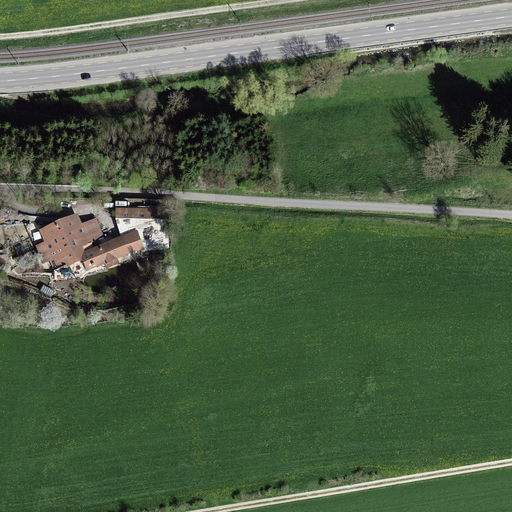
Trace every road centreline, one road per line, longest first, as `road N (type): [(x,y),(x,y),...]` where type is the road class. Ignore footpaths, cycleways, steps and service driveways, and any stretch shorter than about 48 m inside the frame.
road 1 (primary): [(0,82),(511,18)]
road 2 (residential): [(511,217),(0,199)]
road 3 (track): [(0,41),(342,0)]
road 4 (track): [(511,464),(216,511)]
road 5 (residential): [(0,216),(46,221),(87,212),(112,231)]
